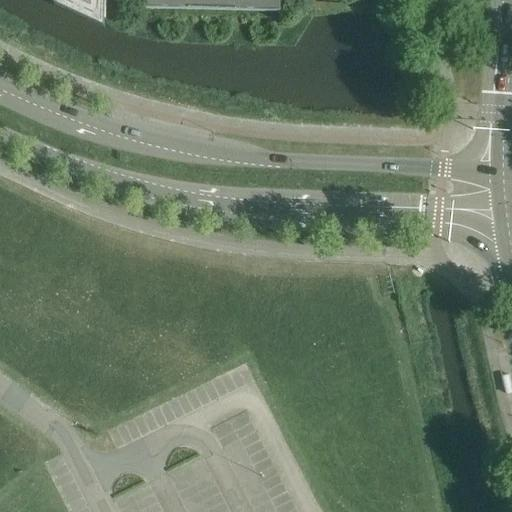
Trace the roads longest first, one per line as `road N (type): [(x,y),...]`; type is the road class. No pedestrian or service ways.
road 1 (tertiary): [(0,133),(57,160),(203,202),(506,214)]
road 2 (tertiary): [(502,170),(185,150),(107,133),(0,89)]
road 3 (secondary): [(511,38),(502,170)]
